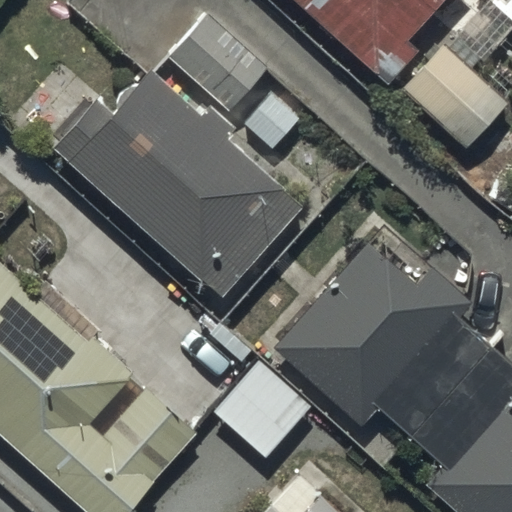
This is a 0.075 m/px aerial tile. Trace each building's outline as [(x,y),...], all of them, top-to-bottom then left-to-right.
[(309,0),(385,72),(416,40),(401,26),(425,0),(309,0)] [(511,0),(500,0),(511,11),(511,0)] [(297,85),(205,3),(169,43),(231,98),(239,89),(269,116),(297,85)] [(502,95),(443,36),(404,75),(463,134),(502,95)] [(200,99),(147,52),(106,95),(95,85),(51,132),(222,282),(301,192),(223,123),(231,113),(206,91),(200,99)] [(427,259),(382,216),(274,338),(360,415),(378,395),(444,454),(426,474),(469,511),(511,511),(511,353),(455,303),(470,287),(432,253),(427,259)] [(0,246),(0,421),(99,511),(113,511),(195,422),(94,331),(87,339),(19,278),(26,270),(0,246)] [(310,393),(257,349),(212,402),(265,447),(310,393)] [(355,511),(300,461),(252,511),(355,511)]
